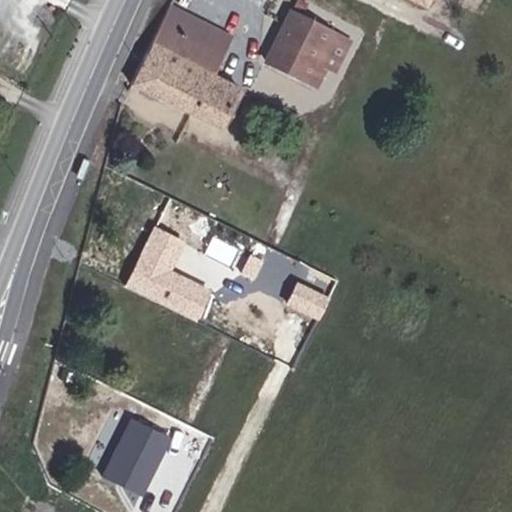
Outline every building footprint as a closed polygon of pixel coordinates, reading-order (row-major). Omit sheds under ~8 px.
[(224,24),(175,0),(157,0),(154,7),(217,37),(224,24)] [(338,24),(285,0),(284,0),(263,47),(315,73),(338,24)] [(154,7),(124,70),(214,115),(238,73),(206,56),(217,37),(154,7)] [(159,267),(173,236),(154,227),(128,283),(186,310),(198,285),(159,267)] [(297,278),(286,302),(319,316),(330,293),(297,278)] [(133,486),(161,429),(133,414),(104,471),(133,486)]
